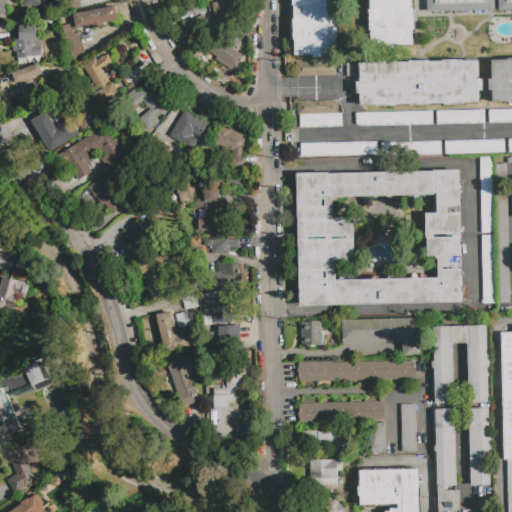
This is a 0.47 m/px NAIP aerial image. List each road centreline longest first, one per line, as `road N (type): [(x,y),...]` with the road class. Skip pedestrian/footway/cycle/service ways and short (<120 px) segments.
road 1 (residential): [(266,495),(273,353),(265,0)]
road 2 (residential): [(266,495),(159,423),(143,403),(100,277),(0,148)]
road 3 (residential): [(266,107),(214,95),(167,54),(138,0)]
